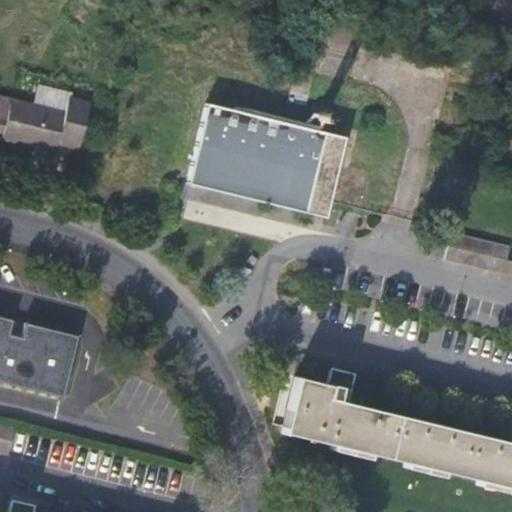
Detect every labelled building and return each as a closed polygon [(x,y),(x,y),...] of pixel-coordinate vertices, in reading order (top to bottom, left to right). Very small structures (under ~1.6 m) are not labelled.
[(346,61),(353,30),(336,26),(328,57),(346,61)] [(0,96),(0,140),(54,152),(56,143),(67,145),(78,147),(88,102),(67,96),(64,111),(0,96)] [(206,103),(185,183),(324,216),(344,137),(206,103)] [(502,271),(505,260),(508,246),(449,232),(443,257),(502,271)] [(511,261),(505,260),(502,271),(511,273),(511,261)] [(0,320),(0,387),(66,403),(81,340),(0,320)] [(322,397),(341,402),(348,373),(337,371),(329,369),(325,385),(322,397)] [(293,376),(279,432),(511,489),(511,443),(341,402),(322,397),(325,385),(293,376)] [(0,454),(10,457),(16,432),(0,428),(0,454)] [(27,511),(29,506),(19,504),(10,502),(7,511),(27,511)]
